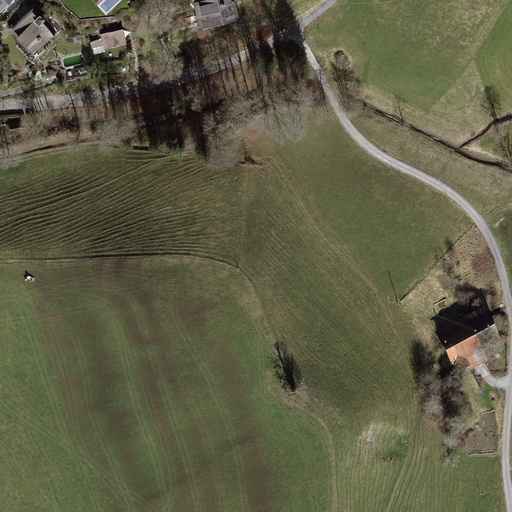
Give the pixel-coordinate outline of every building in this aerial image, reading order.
[(0,0),(0,10),(11,0),(0,0)] [(234,0),(198,0),(193,1),(200,28),(240,17),(234,0)] [(32,9),(10,28),(20,40),(16,44),(32,60),(54,41),(50,37),(57,30),(39,13),(38,14),(32,9)] [(123,27),(100,33),(102,41),(100,41),(98,36),(89,38),(93,54),(105,51),(105,49),(127,44),(123,27)] [(485,310),(435,335),(457,377),(486,364),(481,355),(501,344),(485,310)]
